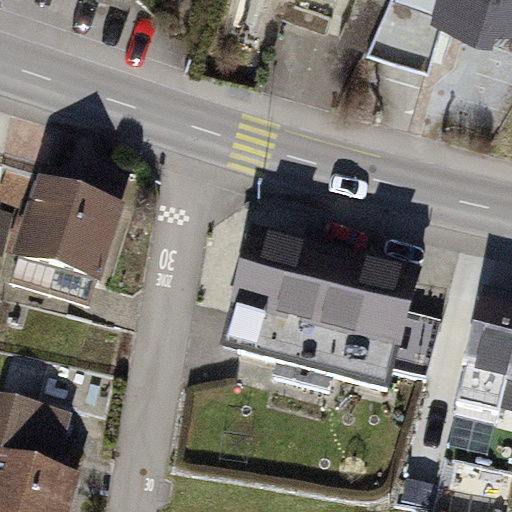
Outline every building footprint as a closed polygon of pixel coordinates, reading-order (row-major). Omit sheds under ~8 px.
[(375,44),(393,0),(361,0),(345,38),(371,50),(375,44)] [(511,0),(393,0),(375,44),(434,63),(449,16),(494,29),(498,17),(511,20),(511,0)] [(46,181),(18,172),(9,203),(38,212),(15,289),(92,311),(122,210),(69,194),(72,182),(48,175),(46,181)] [(341,258),(257,236),(236,314),(253,319),(243,359),(281,369),(278,382),(306,389),(341,258)] [(423,280),(341,258),(306,389),(333,396),(337,382),(391,397),(396,377),(430,386),(446,327),(412,319),(423,280)] [(508,414),(511,398),(511,293),(496,290),(468,405),(508,414)] [(71,420),(9,402),(0,431),(0,511),(70,511),(79,481),(51,473),(55,459),(60,460),(71,420)]
